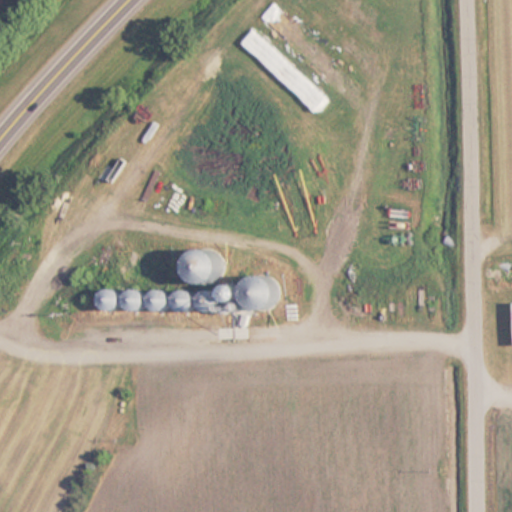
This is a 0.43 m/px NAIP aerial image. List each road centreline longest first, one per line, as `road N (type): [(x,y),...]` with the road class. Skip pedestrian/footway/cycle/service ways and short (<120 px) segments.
road 1 (residential): [(479,511),(466,0)]
road 2 (primary): [(0,138),(130,0)]
